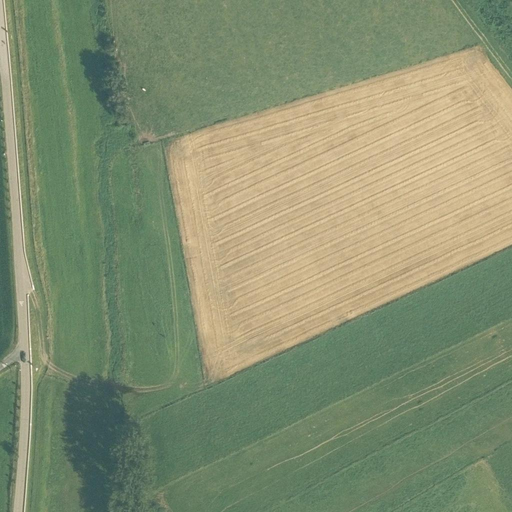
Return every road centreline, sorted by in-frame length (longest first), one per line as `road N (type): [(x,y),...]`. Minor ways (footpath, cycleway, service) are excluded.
road 1 (unclassified): [(23,346),(0,20)]
road 2 (unclassified): [(15,511),(23,346)]
road 3 (track): [(171,383),(103,387),(44,360)]
